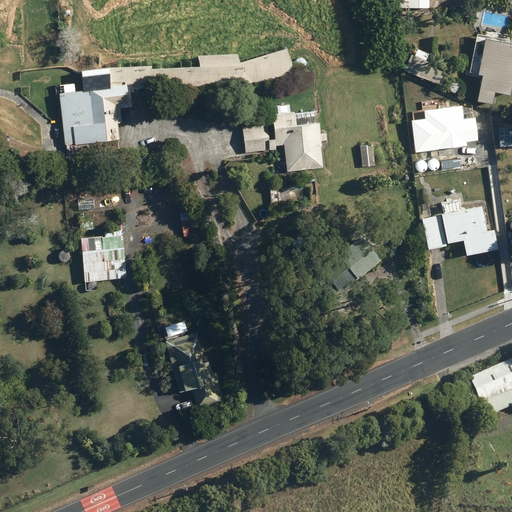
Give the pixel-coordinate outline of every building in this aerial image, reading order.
[(482,47),(474,100),(490,102),(492,91),(506,93),(510,69),(511,69),(511,45),(505,45),(506,41),(484,38),(482,47)] [(55,85),(56,92),(54,93),(61,144),(63,144),(65,155),(116,148),(114,139),(116,138),(114,123),(119,122),(117,108),(128,106),(126,89),(239,84),(238,83),(289,77),(286,61),(280,47),(234,62),(230,53),(191,55),(195,66),(145,68),(145,65),(100,67),(75,70),(78,90),(70,91),(69,83),(55,85)] [(401,70),(438,85),(444,73),(424,64),(425,62),(422,60),(425,53),(414,49),(411,55),(408,54),(401,70)] [(266,114),(267,123),(239,127),(242,152),(273,148),(272,145),(280,144),(283,171),(320,166),(317,146),(318,146),(317,142),(324,141),(323,132),(316,133),(315,121),(310,121),(309,111),(289,114),(288,110),(287,111),(286,104),(273,105),(274,113),(266,114)] [(511,132),(500,133),(500,146),(511,145),(511,132)] [(372,165),(370,143),(357,145),(359,166),(372,165)] [(118,186),(98,186),(99,207),(119,206),(118,186)] [(91,197),(75,199),(76,210),(92,208),(91,197)] [(424,249),(442,245),(442,243),(458,240),(461,255),(493,249),(489,228),(482,230),(477,205),(436,213),(437,215),(418,218),(424,249)] [(177,211),(181,236),(198,233),(193,208),(177,211)] [(91,220),(78,221),(78,229),(91,228),(91,220)] [(120,234),(76,238),(80,281),(124,277),(120,234)] [(357,235),(317,268),(337,292),(377,259),(357,235)] [(162,341),(176,392),(188,389),(193,408),(222,400),(214,372),(209,373),(204,354),(200,355),(194,332),(162,341)] [(511,354),(465,376),(483,417),(511,403),(511,354)] [(99,361),(88,363),(90,372),(101,369),(99,361)]
